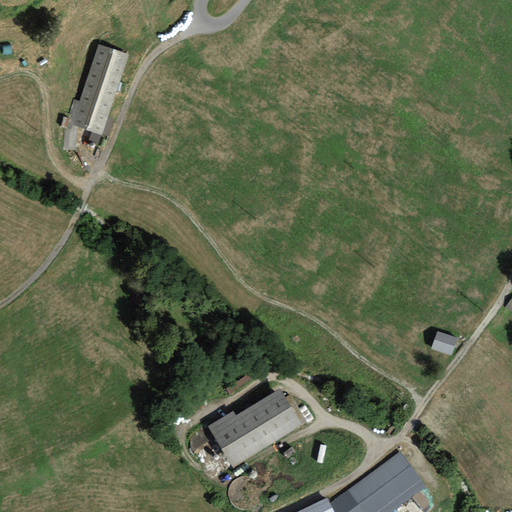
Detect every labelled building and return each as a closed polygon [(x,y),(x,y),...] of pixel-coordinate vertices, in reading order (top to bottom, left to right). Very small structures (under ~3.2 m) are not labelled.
[(129,55),(98,44),(78,101),(74,100),(66,123),(76,127),(91,132),(101,136),(102,134),(107,119),(129,55)] [(114,121),(107,119),(102,134),(108,136),(114,121)] [(74,150),(76,127),(66,123),(62,149),(74,150)] [(98,144),(101,136),(91,132),(88,140),(98,144)] [(457,338),(437,332),(431,349),(451,355),(457,338)] [(233,392),(254,378),(251,372),(229,386),(233,392)] [(233,468),(307,423),(290,395),(286,398),(280,389),(236,416),(233,411),(208,427),(233,468)] [(390,511),(426,485),(399,451),(329,503),(333,511),(390,511)] [(333,511),(329,503),(328,498),(298,511),(333,511)]
